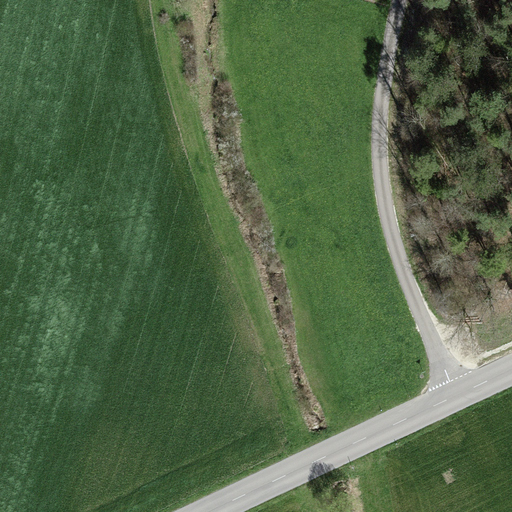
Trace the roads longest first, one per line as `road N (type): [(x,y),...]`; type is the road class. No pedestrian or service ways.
road 1 (unclassified): [(400,0),(381,111),(383,194),(394,245),(457,394)]
road 2 (tertiary): [(205,511),(457,394)]
